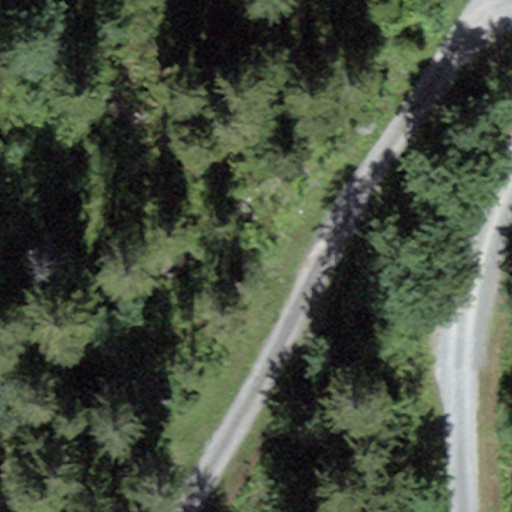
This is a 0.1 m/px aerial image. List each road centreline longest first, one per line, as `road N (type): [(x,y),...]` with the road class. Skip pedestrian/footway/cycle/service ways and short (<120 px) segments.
road 1 (track): [(483,0),(457,24),(371,190),(167,511)]
road 2 (unclassified): [(511,171),(483,248),(470,321),(463,511)]
